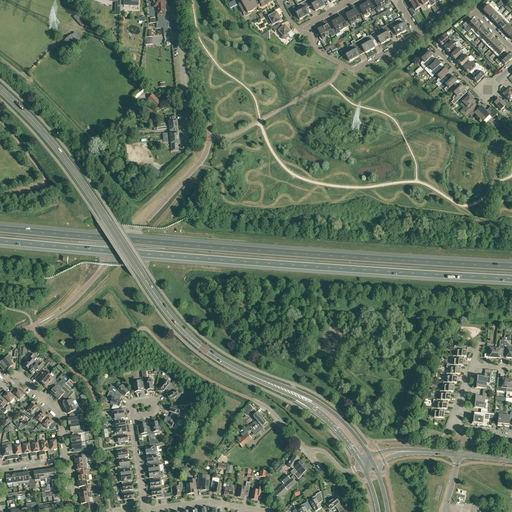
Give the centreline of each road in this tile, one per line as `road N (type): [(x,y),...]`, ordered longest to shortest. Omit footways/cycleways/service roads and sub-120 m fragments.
road 1 (motorway): [(0,241),(511,279)]
road 2 (motorway): [(511,267),(0,229)]
road 3 (secondary): [(237,368),(175,321),(71,167),(0,89)]
road 4 (secondary): [(372,460),(322,405),(237,368)]
road 5 (secondary): [(237,368),(317,412),(361,465)]
road 6 (track): [(29,85),(133,205)]
road 7 (residential): [(187,148),(176,0)]
road 8 (residential): [(268,511),(209,501),(145,510)]
